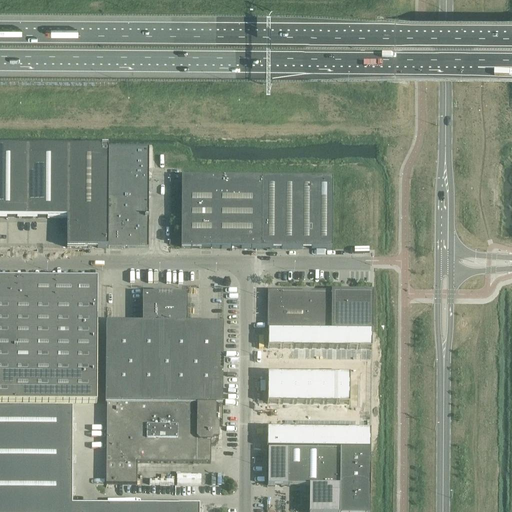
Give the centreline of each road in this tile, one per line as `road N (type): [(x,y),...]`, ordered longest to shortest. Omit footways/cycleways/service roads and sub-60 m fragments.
road 1 (motorway): [(511,38),(0,35)]
road 2 (motorway): [(0,56),(478,59)]
road 3 (tertiary): [(446,0),(444,260)]
road 4 (tertiary): [(444,260),(442,511)]
road 5 (unclassified): [(247,511),(248,265)]
road 6 (unknown): [(211,499),(90,498),(82,417)]
road 7 (unclassified): [(0,263),(154,263)]
